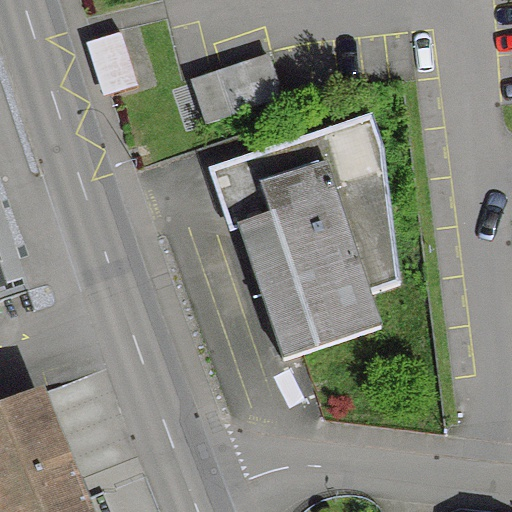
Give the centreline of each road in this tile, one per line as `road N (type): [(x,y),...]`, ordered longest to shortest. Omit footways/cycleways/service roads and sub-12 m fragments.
road 1 (tertiary): [(21,0),(194,508)]
road 2 (residential): [(194,508),(276,481),(366,469),(511,486)]
